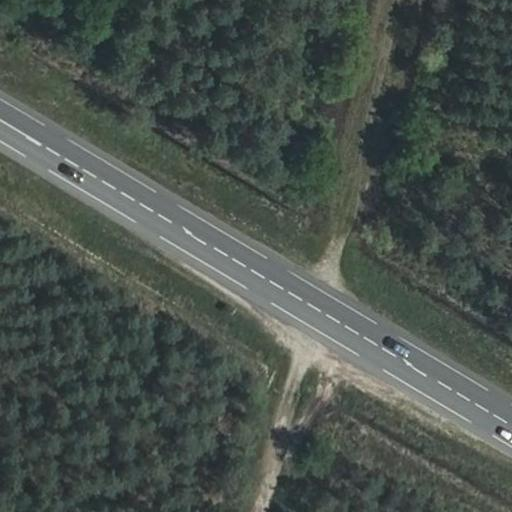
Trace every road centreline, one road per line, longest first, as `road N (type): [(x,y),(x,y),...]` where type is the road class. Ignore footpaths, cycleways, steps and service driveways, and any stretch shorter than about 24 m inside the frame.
road 1 (secondary): [(0,120),(511,426)]
road 2 (track): [(260,511),(403,0)]
